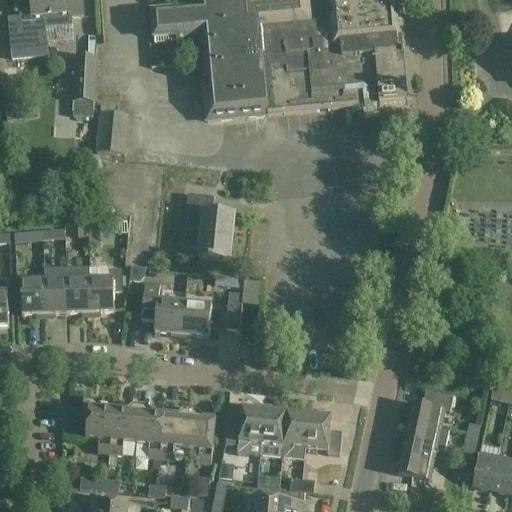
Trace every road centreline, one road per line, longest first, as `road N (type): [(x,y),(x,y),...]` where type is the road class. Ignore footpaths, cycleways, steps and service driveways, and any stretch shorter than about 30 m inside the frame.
road 1 (residential): [(382,399),(433,137),(430,0)]
road 2 (residential): [(382,399),(294,384),(23,363)]
road 3 (residential): [(39,511),(28,488),(23,363)]
